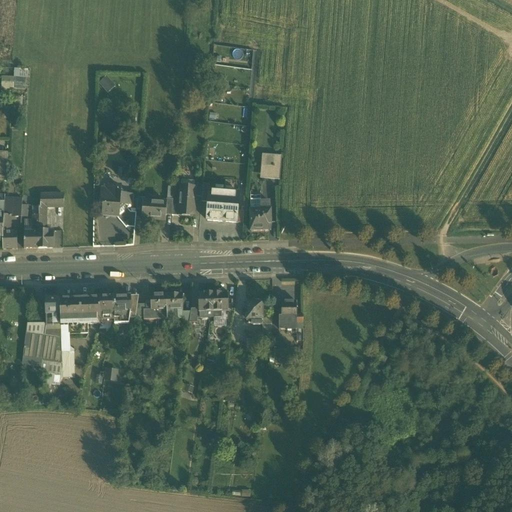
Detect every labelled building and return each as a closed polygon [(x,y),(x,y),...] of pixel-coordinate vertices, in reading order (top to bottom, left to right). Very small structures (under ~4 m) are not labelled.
[(14,77),(2,76),(2,89),(27,89),(28,69),(15,69),(14,77)] [(108,76),(99,83),(108,93),(116,86),(108,76)] [(282,179),(282,155),(262,155),(262,179),(282,179)] [(196,187),(181,185),(179,205),(178,213),(194,214),(196,196),(197,187),(196,187)] [(201,202),(208,203),(209,192),(210,186),(203,185),(202,197),(201,202)] [(119,187),(107,186),(107,192),(105,191),(104,192),(103,192),(102,193),(102,194),(102,195),(101,201),(100,201),(99,205),(103,208),(103,215),(113,216),(115,214),(118,217),(118,216),(120,217),(128,210),(128,207),(129,207),(131,205),(132,196),(121,195),(122,190),(119,187)] [(207,222),(236,224),(238,194),(209,192),(208,203),(207,222)] [(64,196),(41,196),(41,208),(46,208),(64,208),(64,196)] [(5,202),(4,216),(11,216),(12,206),(22,206),(22,200),(5,199),(5,202)] [(143,199),(142,209),(141,218),(165,220),(166,211),(167,202),(166,202),(143,199)] [(130,213),(128,210),(120,217),(118,216),(118,217),(117,218),(126,229),(127,228),(135,228),(136,213),(130,213)] [(261,211),(250,211),(250,232),(264,232),(265,233),(267,233),(268,231),(268,229),(267,228),(267,225),(271,225),(270,211),(269,211),(261,211)] [(11,216),(4,216),(3,233),(9,233),(11,231),(11,216)] [(32,232),(25,232),(24,249),(38,249),(39,232),(32,232)] [(43,232),(39,232),(38,249),(53,249),(53,232),(43,232)] [(9,233),(3,233),(3,242),(3,250),(18,250),(17,233),(9,233)] [(221,293),(213,294),(214,312),(222,312),(229,312),(228,293),(221,293)] [(213,294),(199,294),(200,309),(200,313),(214,312),(213,294)] [(183,295),(166,296),(167,310),(173,310),(183,310),(183,295)] [(130,296),(113,297),(114,321),(114,325),(129,325),(129,319),(130,313),(130,298),(130,296)] [(167,310),(166,296),(151,296),(151,305),(151,311),(167,310)] [(100,297),(81,298),(81,322),(101,321),(100,297)] [(113,297),(100,297),(101,321),(114,321),(113,297)] [(60,298),(46,299),(47,315),(60,315),(60,298)] [(81,298),(60,298),(60,315),(61,323),(81,322),(81,298)] [(138,298),(130,298),(130,313),(129,319),(135,319),(137,305),(138,298)] [(262,303),(247,303),(246,312),(243,312),(243,319),(246,319),(246,321),(251,321),(251,323),(253,326),(262,325),(262,321),(262,303)] [(297,303),(282,303),(282,317),(279,317),(279,330),(297,331),(297,330),(303,330),(303,316),(297,316),(297,303)] [(146,305),(137,305),(135,319),(144,319),(143,311),(146,311),(146,305)] [(167,310),(151,311),(151,305),(146,305),(146,311),(143,311),(144,319),(144,321),(167,320),(167,310)] [(200,309),(191,310),(191,313),(190,324),(197,323),(197,320),(200,320),(200,313),(200,309)] [(191,313),(184,313),(182,326),(189,326),(190,324),(191,313)] [(60,315),(47,315),(47,325),(61,325),(61,323),(60,315)] [(61,325),(47,325),(45,336),(61,338),(61,325)] [(272,332),(262,333),(247,333),(246,340),(271,341),(272,332)] [(45,336),(30,334),(28,350),(24,349),(23,358),(62,364),(62,353),(61,338),(45,336)] [(173,345),(165,344),(163,358),(171,359),(173,345)] [(74,353),(62,353),(62,364),(74,365),(74,353)] [(105,368),(104,381),(118,382),(119,369),(105,368)] [(154,369),(144,368),(143,376),(152,378),(154,369)]
